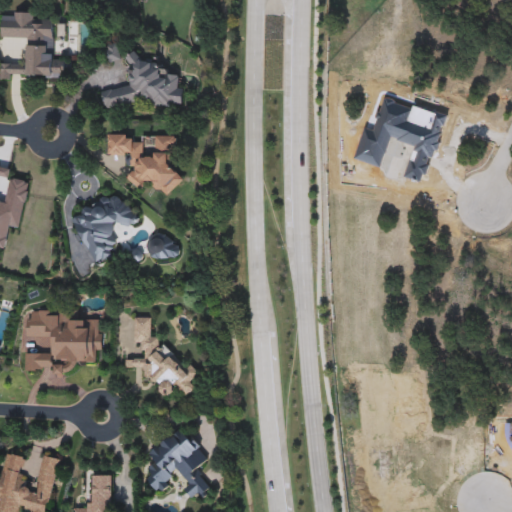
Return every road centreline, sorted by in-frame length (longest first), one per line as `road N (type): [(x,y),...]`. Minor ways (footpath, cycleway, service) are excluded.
road 1 (primary): [(254,0),(259,332)]
road 2 (primary): [(324,511),(301,229)]
road 3 (primary): [(301,229),(301,0)]
road 4 (primary): [(259,332),(277,511)]
